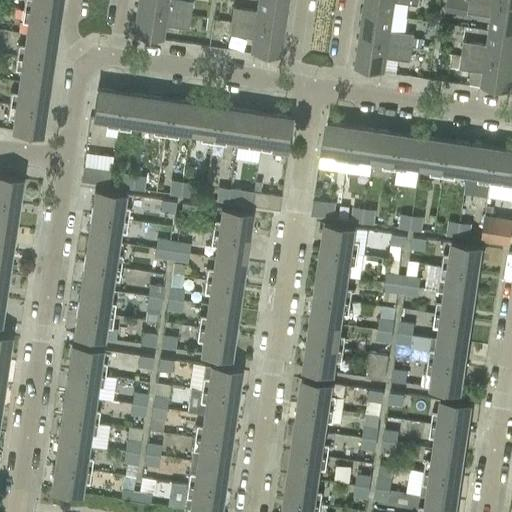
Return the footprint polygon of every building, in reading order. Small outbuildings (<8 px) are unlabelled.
[(25,0),(24,9),(59,14),(61,0),(25,0)] [(138,0),(137,6),(190,14),(192,0),(138,0)] [(231,6),(229,20),(283,28),(286,0),(256,0),(255,10),(231,6)] [(363,0),(362,11),(391,15),(393,3),(417,7),(417,0),(363,0)] [(445,0),(445,5),(458,7),(457,14),(466,15),(467,12),(468,0),(445,0)] [(490,16),(488,30),(511,33),(511,4),(480,0),(468,0),(467,12),(490,16)] [(190,14),(137,6),(133,34),(162,39),(165,24),(188,28),(190,14)] [(27,21),(25,33),(56,38),(59,14),(24,9),(22,20),(27,21)] [(362,11),(358,39),(411,47),(413,33),(389,29),(391,15),(362,11)] [(283,28),(229,20),(227,34),(251,37),(249,52),(278,56),(283,28)] [(463,40),(461,54),(511,61),(511,33),(488,30),(486,44),(463,40)] [(18,45),(16,56),(52,62),(56,38),(25,33),(23,46),(18,45)] [(413,37),(412,46),(421,47),(422,39),(413,37)] [(411,47),(358,39),(354,68),(383,72),(385,57),(409,60),(411,47)] [(451,54),(449,67),(458,68),(460,55),(451,54)] [(511,70),(511,61),(461,54),(460,55),(458,68),(471,70),(482,71),(480,86),(509,91),(511,70)] [(20,68),(18,80),(49,85),(52,62),(16,56),(15,68),(20,68)] [(471,70),(469,85),(480,86),(482,71),(471,70)] [(12,92),(11,103),(45,108),(49,85),(18,80),(16,92),(12,92)] [(98,88),(93,118),(106,120),(105,126),(104,136),(115,137),(117,128),(122,92),(98,88)] [(130,124),(141,125),(146,95),(122,92),(117,128),(129,130),(130,124)] [(153,132),(164,133),(169,99),(146,95),(141,125),(154,127),(153,132)] [(177,130),(188,132),(192,102),(169,99),(164,133),(177,135),(177,130)] [(200,139),(211,140),(216,106),(192,102),(188,132),(201,134),(200,139)] [(45,108),(11,103),(9,116),(14,117),(12,129),(42,133),(45,108)] [(225,137),(236,139),(240,109),(216,106),(211,140),(224,142),(225,137)] [(235,145),(258,148),(263,112),(240,109),(236,139),(235,145)] [(263,112),(258,148),(269,150),(269,152),(286,154),(287,146),(284,146),(288,116),(263,112)] [(320,151),(318,167),(345,171),(346,161),(345,161),(351,125),(326,122),(322,151),(320,151)] [(358,157),(371,159),(376,129),(351,125),(345,161),(346,161),(357,163),(358,157)] [(381,165),(393,167),(399,132),(376,129),(371,159),(382,161),(381,165)] [(405,164),(417,166),(422,136),(399,132),(393,167),(405,169),(405,164)] [(428,173),(441,175),(446,140),(422,136),(417,166),(429,168),(428,173)] [(453,171),(466,173),(470,143),(446,140),(441,175),(452,176),(453,171)] [(476,181),(489,183),(494,147),(470,143),(466,173),(477,175),(476,181)] [(489,183),(487,197),(511,200),(511,149),(494,147),(489,183)] [(81,165),(79,180),(108,184),(110,169),(112,156),(99,154),(97,168),(91,167),(81,165)] [(122,172),(120,187),(132,188),(134,174),(122,172)] [(134,174),(132,188),(143,190),(143,189),(145,175),(134,174)] [(0,175),(0,200),(16,202),(20,178),(0,175)] [(170,179),(168,194),(179,195),(181,181),(170,179)] [(181,181),(179,195),(191,197),(193,183),(181,181)] [(251,191),(249,205),(272,208),(278,209),(280,195),(259,192),(260,182),(254,181),(253,191),(251,191)] [(217,186),(215,200),(226,202),(229,187),(217,186)] [(229,187),(226,202),(249,205),(251,191),(229,187)] [(93,189),(90,213),(126,219),(127,207),(121,206),(123,193),(93,189)] [(161,199),(159,211),(173,213),(175,201),(161,199)] [(0,224),(13,226),(16,202),(0,200),(0,224)] [(310,214),(316,215),(333,217),(335,203),(312,200),(310,214)] [(181,202),(180,214),(194,216),(196,204),(181,202)] [(352,206),(350,220),(362,222),(364,208),(352,206)] [(214,220),(212,232),(246,237),(249,212),(221,208),(219,221),(214,220)] [(364,208),(362,222),(373,224),(375,210),(364,208)] [(90,213),(86,237),(117,242),(118,233),(123,234),(126,219),(90,213)] [(400,213),(398,228),(408,229),(410,215),(400,213)] [(410,215),(408,229),(421,231),(423,217),(410,215)] [(480,240),(503,243),(508,244),(511,220),(484,216),(480,240)] [(448,220),(446,235),(456,236),(458,222),(448,220)] [(458,222),(456,236),(469,238),(471,223),(458,222)] [(325,223),(321,248),(355,253),(357,240),(351,240),(353,227),(325,223)] [(0,249),(9,250),(13,226),(0,224),(0,249)] [(215,244),(214,255),(242,260),(246,237),(212,232),(210,243),(215,244)] [(391,234),(389,245),(403,247),(405,235),(391,234)] [(412,237),(410,248),(424,250),(426,238),(412,236),(412,237)] [(86,237),(83,261),(118,267),(120,256),(115,255),(117,242),(86,237)] [(156,237),(155,247),(171,250),(173,240),(156,237)] [(173,240),(171,250),(188,252),(190,243),(173,240)] [(444,254),(442,266),(476,271),(480,246),(452,242),(450,254),(444,254)] [(155,247),(153,257),(170,259),(171,250),(155,247)] [(321,248),(318,272),(347,277),(349,263),(354,264),(355,253),(321,248)] [(0,273),(6,274),(9,250),(0,249),(0,273)] [(171,250),(170,259),(187,262),(188,252),(171,250)] [(207,267),(205,279),(239,284),(242,260),(214,255),(212,268),(207,267)] [(83,261),(79,285),(110,290),(112,278),(117,278),(118,267),(83,261)] [(442,266),(439,289),(443,290),(473,294),(476,271),(442,266)] [(318,272),(314,296),(349,301),(351,289),(346,288),(347,277),(318,272)] [(386,273),(385,281),(401,284),(403,275),(386,273)] [(403,275),(401,284),(418,286),(419,277),(403,275)] [(208,292),(207,303),(235,308),(239,284),(205,279),(203,291),(208,292)] [(400,294),(401,284),(385,281),(383,292),(400,294)] [(149,283),(147,295),(161,297),(162,285),(149,283)] [(401,284),(400,294),(417,296),(418,286),(401,284)] [(79,285),(76,309),(111,314),(113,303),(108,303),(110,290),(79,285)] [(169,287),(167,298),(182,300),(184,289),(169,287)] [(437,301),(436,313),(469,318),(473,294),(443,290),(441,302),(437,301)] [(147,295),(145,306),(159,308),(159,307),(161,297),(147,295)] [(314,296),(311,320),(340,324),(352,326),(354,312),(347,312),(349,301),(314,296)] [(167,298),(166,310),(180,312),(182,300),(167,298)] [(200,315),(199,327),(232,331),(235,308),(207,303),(205,315),(200,315)] [(111,314),(76,309),(72,333),(102,337),(104,325),(110,326),(111,314)] [(438,325),(436,337),(466,342),(469,318),(436,313),(434,325),(438,325)] [(379,317),(377,328),(391,331),(393,319),(392,319),(379,317)] [(311,320),(307,342),(342,347),(344,336),(338,335),(340,324),(311,320)] [(414,323),(399,320),(397,331),(412,334),(414,323)] [(232,331),(199,327),(197,338),(201,339),(199,352),(228,356),(232,331)] [(377,328),(375,340),(389,342),(391,331),(377,328)] [(397,331),(396,343),(411,345),(412,334),(397,331)] [(141,332),(140,343),(154,345),(156,334),(141,332)] [(0,358),(5,359),(9,335),(0,333),(0,358)] [(162,335),(160,346),(175,348),(176,337),(162,335)] [(431,349),(429,361),(462,366),(466,342),(436,337),(432,337),(431,349)] [(342,347),(307,342),(304,367),(332,371),(334,358),(340,359),(342,347)] [(72,345),(68,369),(103,374),(104,363),(98,362),(100,349),(71,344),(71,345),(72,345)] [(396,348),(395,356),(405,358),(406,349),(396,348)] [(364,377),(383,380),(387,355),(367,352),(364,377)] [(138,355),(137,367),(150,368),(152,357),(138,355)] [(159,358),(157,369),(171,371),(173,359),(159,358)] [(462,366),(429,361),(427,372),(433,373),(431,386),(459,390),(462,366)] [(203,377),(201,388),(235,393),(238,369),(210,365),(208,378),(203,377)] [(392,368),(390,380),(405,383),(407,370),(394,368),(392,368)] [(68,369),(65,392),(94,397),(96,386),(101,386),(103,374),(68,369)] [(302,379),(298,403),(333,408),(335,396),(328,395),(330,383),(302,379)] [(190,388),(186,411),(201,413),(231,417),(235,393),(201,388),(201,389),(190,388)] [(368,389),(367,400),(380,402),(382,391),(368,389)] [(133,391),(132,402),(146,404),(148,393),(133,391)] [(65,392),(61,417),(96,422),(97,411),(93,410),(94,397),(65,392)] [(389,392),(387,403),(401,406),(403,394),(389,392)] [(153,394),(151,406),(166,407),(167,396),(153,394)] [(433,411),(432,423),(465,428),(469,404),(441,400),(439,412),(433,411)] [(146,404),(132,402),(130,414),(144,416),(146,404)] [(298,403),(295,426),(325,431),(326,419),(331,420),(333,408),(298,403)] [(151,406),(150,417),(164,418),(166,407),(151,406)] [(196,424),(194,436),(228,441),(231,417),(201,413),(200,425),(196,424)] [(365,413),(362,436),(375,438),(379,415),(378,415),(365,413)] [(61,417),(58,440),(87,444),(89,433),(94,434),(96,422),(61,417)] [(434,434),(432,447),(462,451),(465,428),(432,423),(430,434),(434,434)] [(295,426),(291,451),(326,456),(328,444),(323,443),(325,431),(295,426)] [(382,427),(380,439),(395,441),(396,429),(382,427)] [(196,448),(194,460),(224,464),(228,441),(194,436),(192,447),(196,448)] [(362,436),(360,449),(373,451),(375,438),(362,436)] [(126,439),(125,450),(139,452),(141,441),(126,439)] [(58,440),(55,464),(89,469),(91,457),(86,456),(87,444),(58,440)] [(382,440),(380,451),(394,453),(396,442),(382,440)] [(146,441),(145,452),(160,454),(161,443),(146,441)] [(425,458),(424,470),(458,476),(462,451),(432,447),(430,459),(425,458)] [(139,452),(125,450),(123,461),(138,463),(139,452)] [(291,451),(288,474),(318,479),(318,478),(319,470),(319,467),(324,467),(326,456),(291,451)] [(160,454),(145,452),(143,464),(158,466),(160,454)] [(186,471),(184,482),(220,488),(224,464),(194,460),(193,472),(186,471)] [(89,469),(55,464),(51,488),(50,488),(50,489),(79,493),(81,481),(87,482),(89,469)] [(424,470),(420,494),(425,495),(455,500),(458,476),(424,470)] [(288,474),(284,498),(320,504),(321,497),(322,495),(322,491),(316,490),(318,479),(288,474)] [(355,474),(353,484),(368,486),(369,476),(355,474)] [(376,476),(375,488),(389,489),(390,478),(376,476)] [(171,482),(167,505),(181,507),(187,508),(215,511),(216,511),(220,488),(184,482),(184,484),(171,482)] [(368,486),(353,484),(352,496),(366,498),(368,486)] [(375,488),(373,498),(388,500),(389,489),(375,488)] [(120,499),(138,501),(139,491),(122,489),(120,499)] [(139,491),(138,501),(149,503),(151,493),(139,491)] [(419,506),(417,511),(452,511),(455,500),(425,495),(423,506),(419,506)] [(319,511),(320,504),(284,498),(282,511),(319,511)]
